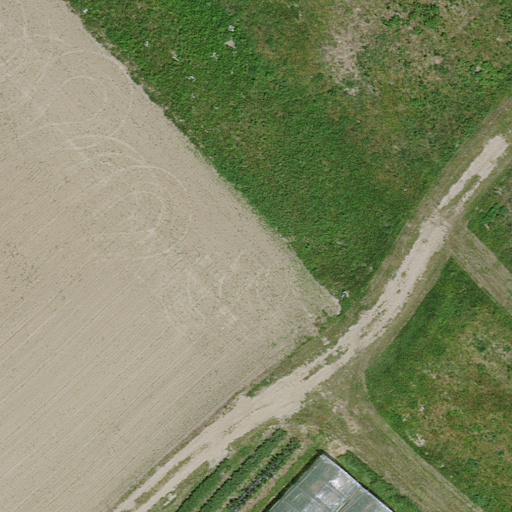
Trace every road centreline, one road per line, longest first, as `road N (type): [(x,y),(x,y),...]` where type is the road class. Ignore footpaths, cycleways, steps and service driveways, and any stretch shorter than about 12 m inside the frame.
road 1 (track): [(132,511),(220,429),(309,378),(365,331),(436,221),(511,131)]
road 2 (track): [(511,301),(222,0)]
road 3 (track): [(309,378),(465,511)]
